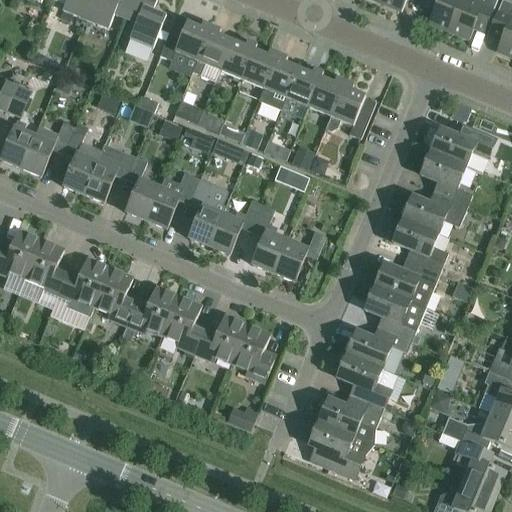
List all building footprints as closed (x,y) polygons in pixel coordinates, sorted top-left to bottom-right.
[(67,0),(62,13),(85,23),(93,0),(67,0)] [(93,0),(85,23),(107,32),(114,17),(124,21),(133,0),(93,0)] [(151,0),(133,0),(124,21),(135,25),(129,41),(152,50),(166,18),(152,12),(156,2),(151,0)] [(382,0),(380,5),(401,13),(406,0),(382,0)] [(421,0),(418,10),(432,15),(428,25),(448,33),(462,0),(421,0)] [(462,0),(448,33),(469,42),(474,30),(484,34),(497,0),(462,0)] [(511,59),(511,20),(511,21),(511,18),(511,5),(502,2),(487,38),(500,43),(496,53),(511,59)] [(197,64),(211,29),(202,25),(200,31),(186,25),(180,40),(169,35),(159,59),(171,64),(175,55),(197,64)] [(197,64),(192,75),(200,78),(205,67),(219,73),(231,44),(218,38),(220,33),(211,29),(197,64)] [(254,53),(256,48),(247,44),(245,49),(231,44),(219,73),(241,82),(254,53)] [(267,58),(254,53),(241,82),(263,92),(278,57),(269,53),(267,58)] [(286,101),(298,71),(285,66),(287,60),(278,57),(263,92),(259,103),(281,112),(286,101)] [(320,80),(321,81),(323,75),(313,71),(311,77),(298,71),(286,101),(308,110),(320,80)] [(333,86),(321,81),(320,80),(308,110),(330,119),(344,84),(335,81),(333,86)] [(0,111),(6,114),(17,87),(5,81),(0,92),(0,111)] [(344,84),(330,119),(325,132),(331,135),(337,132),(340,123),(353,129),(365,99),(351,93),(353,88),(344,84)] [(19,119),(30,92),(17,87),(6,114),(19,119)] [(156,105),(142,100),(138,109),(152,115),(156,105)] [(203,113),(191,108),(181,103),(174,118),(197,128),(203,113)] [(0,162),(20,171),(34,139),(23,134),(26,127),(16,123),(0,162)] [(77,124),(75,130),(63,157),(74,162),(63,189),(83,197),(102,152),(82,144),(88,129),(77,124)] [(52,152),(63,157),(75,130),(63,125),(57,139),(49,136),(50,135),(38,130),(34,139),(20,171),(41,180),(52,152)] [(241,146),(245,136),(223,127),(218,137),(241,146)] [(439,131),(430,154),(466,169),(481,176),(495,142),(469,131),(465,142),(439,131)] [(126,183),(135,160),(124,155),(122,160),(102,152),(83,197),(103,206),(114,178),(126,183)] [(441,199),(467,209),(472,198),(457,191),(466,169),(430,154),(420,177),(445,188),(441,199)] [(146,223),(159,191),(140,182),(147,165),(135,160),(126,183),(137,188),(126,215),(146,223)] [(189,208),(200,182),(189,177),(183,192),(174,188),(171,195),(159,191),(146,223),(166,232),(178,203),(189,208)] [(222,217),(225,209),(222,208),(227,196),(226,193),(200,182),(189,208),(200,212),(189,241),(209,249),(222,217)] [(402,222),(438,237),(443,224),(459,230),(467,209),(441,199),(437,209),(411,199),(402,222)] [(240,230),(252,235),(263,208),(251,203),(245,218),(237,214),(234,222),(222,217),(209,249),(229,258),(240,230)] [(272,275),(285,243),(274,238),(277,231),(268,227),(274,213),(263,208),(252,235),(263,240),(252,267),(272,275)] [(418,255),(413,266),(439,277),(449,255),(433,248),(438,237),(402,222),(392,245),(418,255)] [(25,282),(41,243),(18,233),(11,249),(0,244),(0,276),(1,277),(3,273),(25,282)] [(285,243),(272,275),(294,285),(305,258),(316,262),(325,239),(314,235),(307,252),(285,243)] [(41,243),(25,282),(47,291),(45,295),(57,300),(69,273),(57,268),(64,252),(41,243)] [(69,273),(57,300),(69,305),(67,311),(89,320),(93,310),(110,271),(87,262),(80,277),(69,273)] [(383,266),(374,289),(425,311),(439,277),(413,266),(409,277),(383,266)] [(110,271),(93,310),(115,319),(114,324),(126,329),(137,301),(126,296),(132,281),(110,271)] [(425,311),(374,289),(364,313),(390,323),(385,334),(411,345),(425,311)] [(162,339),(178,300),(155,290),(149,306),(137,301),(126,329),(139,334),(140,329),(162,339)] [(195,357),(206,330),(195,325),(201,309),(178,300),(162,339),(184,348),(182,352),(195,357)] [(206,330),(195,357),(207,362),(209,358),(231,367),(247,328),(224,319),(218,334),(206,330)] [(247,328),(231,367),(253,376),(251,381),(264,386),(275,358),(263,354),(270,338),(247,328)] [(411,345),(385,334),(381,344),(355,334),(346,357),(382,372),(391,350),(406,356),(411,345)] [(511,357),(498,351),(489,374),(511,383),(511,357)] [(357,401),(383,412),(397,378),(382,372),(346,357),(336,380),(362,391),(357,401)] [(104,379),(105,375),(107,371),(99,368),(96,376),(104,379)] [(511,389),(511,383),(489,374),(484,386),(488,387),(484,396),(497,401),(491,416),(511,424),(511,396),(509,395),(511,389)] [(327,402),(318,425),(374,448),(375,433),(383,412),(357,401),(353,412),(327,402)] [(232,410),(226,424),(249,433),(257,413),(245,408),(243,414),(232,410)] [(441,436),(460,444),(485,455),(490,443),(511,452),(511,424),(491,416),(486,428),(481,426),(467,426),(448,418),(441,436)] [(374,448),(318,425),(308,448),(314,450),(309,463),(354,482),(364,459),(374,448)] [(468,472),(462,486),(495,500),(505,476),(490,470),(494,458),(485,455),(460,444),(455,456),(458,458),(455,466),(468,472)] [(489,511),(495,500),(462,486),(457,500),(446,496),(440,498),(434,511),(489,511)]
